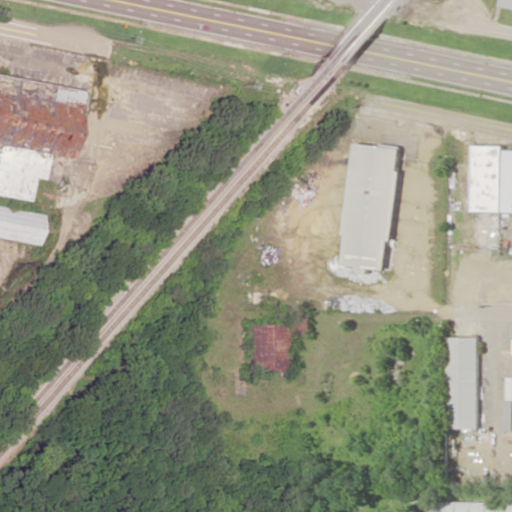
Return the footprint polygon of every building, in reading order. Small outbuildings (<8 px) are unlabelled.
[(511,0),(502,0),(502,8),(511,9),(511,0)] [(0,196),(12,197),(67,148),(74,71),(0,64),(0,196)] [(340,265),(356,266),(356,272),(369,273),(370,267),(387,269),(400,148),(353,143),(340,265)] [(504,146),(473,145),(471,211),(511,211),(511,149),(504,149),(504,146)] [(0,238),(34,245),(40,215),(0,207),(0,238)] [(245,323),(245,371),(286,371),(286,334),(310,335),(310,313),(287,313),(287,323),(245,323)] [(479,337),(448,337),(449,429),(479,428),(479,337)] [(511,511),(511,502),(434,502),(433,511),(511,511)]
